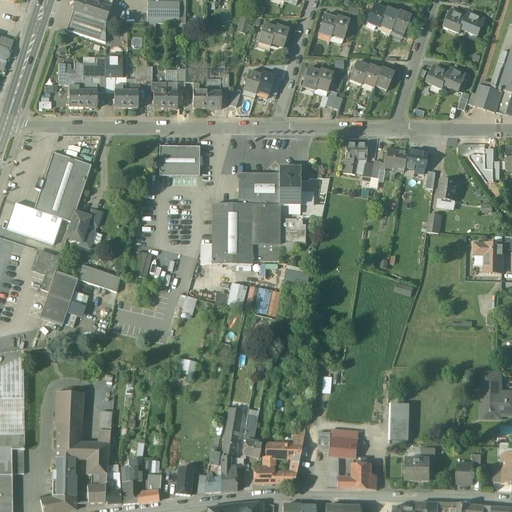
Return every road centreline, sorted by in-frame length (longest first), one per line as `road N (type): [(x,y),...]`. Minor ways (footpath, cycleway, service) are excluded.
road 1 (secondary): [(134,511),(267,497),(511,501)]
road 2 (residential): [(5,125),(275,128)]
road 3 (residential): [(394,129),(434,0)]
road 4 (residential): [(275,128),(313,0)]
road 5 (primary): [(5,125),(47,0)]
